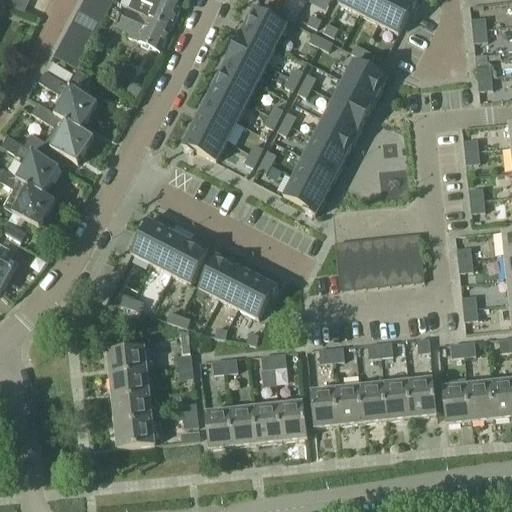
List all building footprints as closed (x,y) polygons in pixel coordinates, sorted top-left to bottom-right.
[(113,0),(85,0),(54,58),(76,70),(113,0)] [(181,7),(165,0),(143,0),(142,3),(135,0),(132,0),(128,11),(170,31),(181,7)] [(358,19),(367,0),(341,0),(338,8),(358,19)] [(377,29),(391,0),(367,0),(358,19),(377,29)] [(391,0),(377,29),(397,39),(408,18),(411,19),(417,7),(408,3),(401,0),(391,0)] [(268,5),(264,13),(274,18),(278,10),(268,5)] [(111,9),(106,20),(117,25),(122,14),(111,9)] [(283,23),(287,15),(278,10),(274,18),(283,23)] [(170,31),(128,11),(126,11),(115,32),(127,38),(125,40),(158,56),(170,31)] [(253,13),(243,33),(275,50),(285,30),(253,13)] [(306,28),(316,33),(320,25),(310,20),(306,28)] [(486,36),(484,24),(470,25),(472,37),(486,36)] [(333,42),(337,34),(327,29),(322,37),(333,42)] [(233,53),(265,69),(275,50),(243,33),(233,53)] [(487,48),(486,36),(472,37),(473,49),(487,48)] [(322,43),(312,38),(308,46),(318,51),(322,43)] [(322,43),(318,51),(327,56),(332,48),(322,43)] [(360,63),(364,55),(354,50),(350,58),(360,63)] [(265,69),(233,53),(223,72),(255,89),(265,69)] [(373,60),(364,55),(360,63),(369,68),(373,60)] [(343,85),(375,102),(386,82),(353,65),(343,85)] [(296,86),(301,76),(293,71),(288,81),(296,86)] [(255,89),(223,72),(213,91),(245,108),(255,89)] [(491,84),(489,72),(476,74),(477,86),(491,84)] [(77,73),(72,82),(83,89),(88,80),(77,73)] [(97,108),(46,77),(40,87),(58,98),(59,97),(65,100),(54,117),(81,134),(97,108)] [(302,88),(310,93),(315,83),(307,79),(302,88)] [(296,86),(288,81),(283,91),(291,96),(296,86)] [(492,96),(491,84),(477,86),(478,98),(492,96)] [(333,104),(365,121),(375,102),(343,85),(333,104)] [(310,93),(302,88),(296,98),(304,102),(310,93)] [(245,108),(213,91),(203,110),(235,127),(245,108)] [(365,121),(333,104),(323,124),(355,141),(365,121)] [(81,134),(54,117),(41,109),(40,110),(37,108),(30,119),(53,132),(43,147),(30,138),(23,151),(55,170),(61,159),(77,168),(93,141),(81,134)] [(235,127),(203,110),(193,130),(225,146),(235,127)] [(268,120),(276,124),(281,114),(273,110),(268,120)] [(282,127),(290,131),(295,121),(287,117),(282,127)] [(271,134),(276,124),(268,120),(263,130),(271,134)] [(313,143),(345,160),(355,141),(323,124),(313,143)] [(290,131),(282,127),(277,137),(285,141),(290,131)] [(225,146),(193,130),(186,143),(185,143),(180,152),(192,158),(194,155),(215,166),(225,146)] [(58,172),(55,170),(23,151),(6,140),(0,150),(0,151),(19,162),(20,160),(26,164),(15,182),(43,198),(58,172)] [(345,160),(313,143),(303,162),(335,179),(345,160)] [(478,157),(477,145),(463,146),(464,158),(478,157)] [(248,158),(256,162),(262,153),(254,148),(248,158)] [(262,165),(270,169),(275,160),(267,155),(262,165)] [(479,169),(478,157),(464,158),(465,170),(479,169)] [(256,162),(248,158),(243,168),(251,172),(256,162)] [(335,179),(303,162),(293,182),(325,198),(335,179)] [(262,165),(257,175),(265,179),(270,169),(262,165)] [(55,205),(43,198),(15,182),(2,174),(0,177),(0,185),(12,193),(2,211),(38,233),(55,205)] [(325,198),(293,182),(283,201),(304,212),(302,215),(314,221),(319,212),(318,212),(325,198)] [(483,205),(482,193),(468,195),(469,207),(483,205)] [(484,217),(483,205),(469,207),(470,219),(484,217)] [(150,269),(167,236),(151,228),(151,227),(145,224),(139,236),(141,237),(130,259),(150,269)] [(26,236),(7,225),(0,236),(20,247),(26,236)] [(511,260),(511,234),(501,236),(503,261),(511,260)] [(170,279),(187,246),(167,236),(150,269),(170,279)] [(423,288),(418,240),(334,248),(339,297),(423,288)] [(187,246),(170,279),(190,290),(207,257),(187,246)] [(471,265),(470,253),(456,254),(457,266),(471,265)] [(511,284),(511,260),(503,261),(506,286),(511,284)] [(218,304),(235,271),(215,261),(198,294),(218,304)] [(0,295),(16,268),(7,263),(4,269),(0,266),(0,295)] [(472,277),(471,265),(457,266),(458,278),(472,277)] [(218,304),(237,314),(254,281),(244,276),(235,271),(218,304)] [(254,281),(237,314),(258,324),(267,307),(269,308),(277,293),(268,288),(254,281)] [(130,313),(133,304),(122,300),(119,309),(130,313)] [(476,314),(475,302),(461,304),(462,316),(476,314)] [(133,304),(130,313),(140,316),(143,308),(133,304)] [(477,326),(476,314),(462,316),(463,328),(477,326)] [(167,317),(164,325),(174,329),(177,320),(167,317)] [(300,327),(299,318),(288,319),(289,328),(300,327)] [(184,332),(187,324),(177,320),(174,329),(184,332)] [(213,342),(224,344),(226,335),(215,333),(213,342)] [(175,338),(153,340),(153,349),(176,347),(175,338)] [(255,350),(257,339),(248,338),(246,349),(255,350)] [(417,358),(429,357),(428,343),(416,344),(417,358)] [(511,357),(510,343),(498,344),(500,358),(511,357)] [(463,362),(475,360),(474,346),(462,348),(463,362)] [(380,362),(392,361),(390,347),(378,348),(380,362)] [(380,362),(378,348),(367,349),(368,363),(380,362)] [(463,362),(462,348),(450,349),(451,363),(463,362)] [(145,377),(142,352),(106,356),(109,381),(145,377)] [(331,367),(343,365),(342,352),(330,353),(331,367)] [(331,367),(330,353),(318,354),(319,368),(331,367)] [(272,373),(284,372),(283,358),(271,359),(272,373)] [(272,373),(271,359),(259,361),(260,374),(272,373)] [(177,374),(191,372),(190,360),(176,362),(177,374)] [(226,378),(238,377),(236,363),(224,364),(226,378)] [(226,378),(224,364),(212,366),(214,380),(226,378)] [(192,384),(191,372),(177,374),(178,386),(192,384)] [(148,401),(145,377),(109,381),(112,405),(148,401)] [(436,421),(432,384),(407,387),(411,424),(436,421)] [(511,422),(511,384),(490,387),(494,424),(511,422)] [(411,424),(407,387),(383,389),(386,426),(411,424)] [(494,424),(490,387),(466,390),(470,427),(494,424)] [(386,426),(383,389),(358,392),(362,429),(386,426)] [(470,427),(466,390),(441,392),(445,429),(470,427)] [(362,429),(358,392),(334,394),(338,431),(362,429)] [(338,431),(334,394),(309,397),(313,434),(338,431)] [(151,426),(148,401),(112,405),(114,430),(151,426)] [(306,445),(302,407),(277,410),(281,447),(306,445)] [(197,420),(195,408),(181,410),(183,422),(197,420)] [(281,447),(277,410),(253,413),(257,450),(281,447)] [(257,450),(253,413),(229,415),(233,452),(257,450)] [(233,452),(229,415),(204,418),(208,455),(233,452)] [(198,432),(197,420),(183,422),(184,433),(198,432)] [(153,450),(151,426),(114,430),(117,455),(153,450)] [(199,445),(198,436),(179,438),(181,447),(199,445)]
